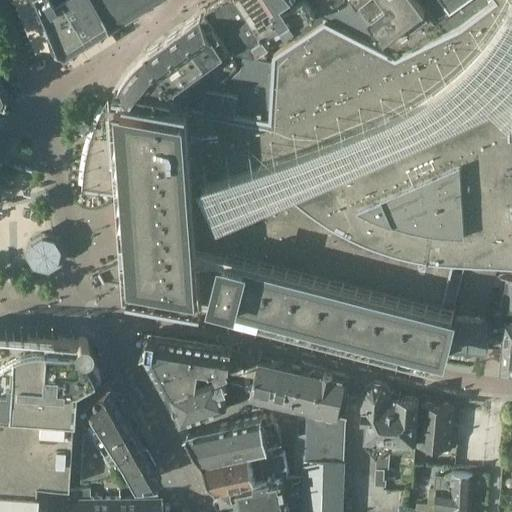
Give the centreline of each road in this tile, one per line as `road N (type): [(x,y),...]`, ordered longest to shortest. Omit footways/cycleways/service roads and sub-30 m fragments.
road 1 (residential): [(511,389),(128,312)]
road 2 (residential): [(128,312),(114,333),(116,349),(194,511)]
road 3 (residential): [(128,312),(0,301)]
